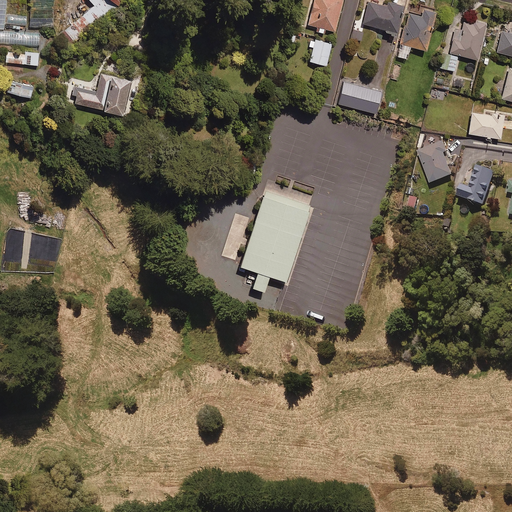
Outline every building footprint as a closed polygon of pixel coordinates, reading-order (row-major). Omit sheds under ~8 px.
[(54,0),(29,0),(30,28),(54,28),(54,0)] [(76,45),(108,18),(122,0),(88,0),(94,4),(63,31),(76,45)] [(313,0),(306,28),(316,30),(315,34),(324,36),(325,33),(333,35),(342,0),(313,0)] [(401,3),(390,0),(384,0),(384,4),(369,0),(367,0),(362,22),(383,27),(383,29),(393,32),(401,3)] [(433,9),(421,5),(418,14),(406,10),(394,54),(405,57),(408,44),(423,48),(433,9)] [(6,24),(14,24),(14,30),(21,30),(22,24),(26,24),(26,15),(6,15),(6,24)] [(475,57),(484,22),(462,17),(460,29),(454,27),(448,50),(475,57)] [(511,32),(501,30),(496,50),(511,54),(511,32)] [(296,33),(289,31),(286,42),(293,44),(296,33)] [(39,36),(0,33),(0,43),(39,46),(39,36)] [(331,45),(310,40),(308,48),(313,49),(309,64),(325,68),(331,45)] [(39,54),(6,52),(5,63),(38,65),(39,54)] [(456,55),(444,52),(440,67),(452,70),(456,55)] [(511,66),(508,66),(500,96),(511,99),(511,66)] [(132,82),(101,75),(97,92),(75,87),(73,95),(78,96),(76,104),(106,111),(106,113),(124,117),(132,82)] [(356,80),(348,78),(345,87),(353,90),(356,80)] [(376,95),(346,88),(343,103),(372,110),(376,95)] [(501,113),(470,110),(467,132),(498,135),(501,113)] [(461,140),(450,139),(449,154),(460,155),(461,140)] [(446,149),(442,140),(417,150),(429,182),(451,173),(443,151),(446,149)] [(495,170),(476,163),(469,186),(458,182),(454,194),(483,204),(495,170)] [(312,204),(270,188),(242,263),(284,278),(312,204)] [(417,197),(410,196),(407,206),(415,208),(417,197)]
